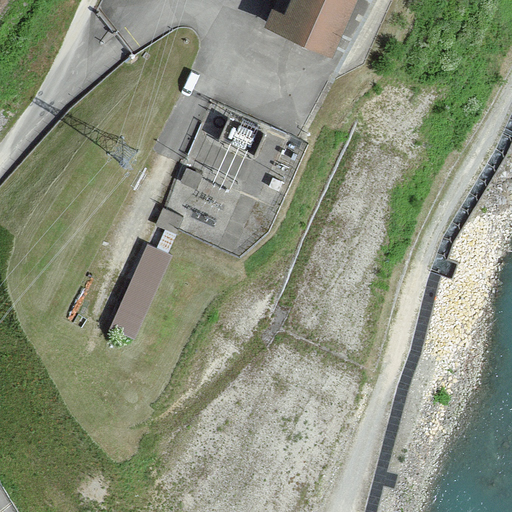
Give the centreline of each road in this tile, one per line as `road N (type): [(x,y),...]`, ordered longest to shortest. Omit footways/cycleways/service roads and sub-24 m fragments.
road 1 (track): [(511,87),(423,255),(342,511)]
road 2 (unclassified): [(0,163),(122,40)]
